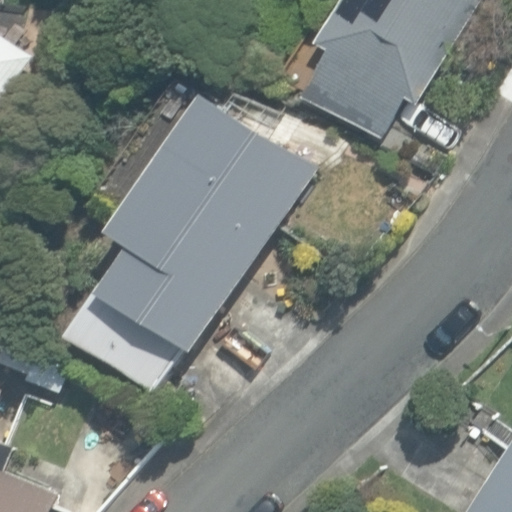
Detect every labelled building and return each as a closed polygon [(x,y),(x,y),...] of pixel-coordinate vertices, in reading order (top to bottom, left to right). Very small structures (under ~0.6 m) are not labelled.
[(315,84),(391,132),(415,95),(424,101),(487,0),(349,0),(324,41),(337,49),(315,84)] [(0,107),(39,54),(0,26),(0,107)] [(115,287),(193,340),(204,346),(329,165),(220,91),(127,226),(147,240),(118,282),(115,287)] [(166,387),(193,340),(115,287),(118,282),(115,280),(81,333),(166,387)] [(0,511),(57,511),(66,493),(13,469),(23,445),(0,434),(0,424),(13,388),(0,381),(0,511)] [(511,511),(511,457),(478,511),(511,511)]
